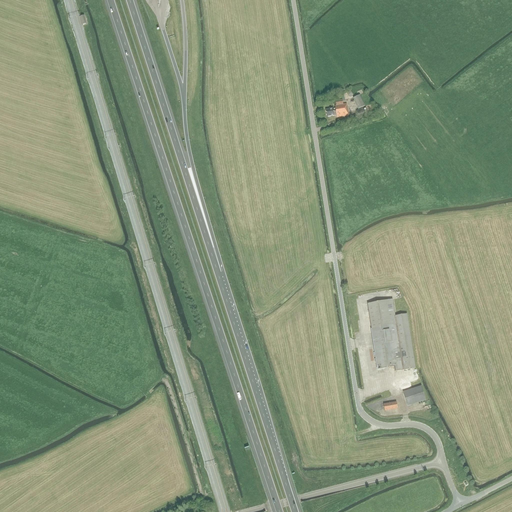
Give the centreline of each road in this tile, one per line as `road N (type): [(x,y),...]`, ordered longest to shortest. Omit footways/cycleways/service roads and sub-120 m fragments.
road 1 (motorway): [(110,0),(279,511)]
road 2 (unclassified): [(443,461),(425,428),(376,423),(359,409),(293,0)]
road 3 (motorway): [(225,295),(129,0)]
road 4 (motorway): [(294,511),(225,295)]
road 5 (motorway): [(225,295),(187,142),(183,93)]
road 6 (tertiary): [(249,511),(443,461)]
road 7 (track): [(159,375),(171,387),(202,492),(172,511)]
